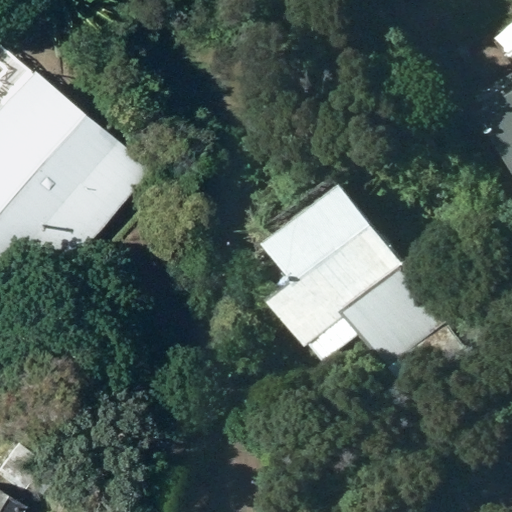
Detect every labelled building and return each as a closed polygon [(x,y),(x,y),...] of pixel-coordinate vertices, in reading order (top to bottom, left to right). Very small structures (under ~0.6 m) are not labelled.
[(33,75),(0,115),(0,307),(9,315),(47,268),(62,280),(152,170),(33,75)] [(511,82),(480,102),(511,156),(511,82)] [(351,191),(275,247),(300,283),(275,303),(311,353),(317,348),(328,363),(367,335),(411,395),(470,350),(451,323),(463,315),(423,260),(409,270),(351,191)] [(18,447),(0,470),(0,477),(22,493),(43,465),(18,447)] [(0,511),(22,511),(0,497),(0,511)]
